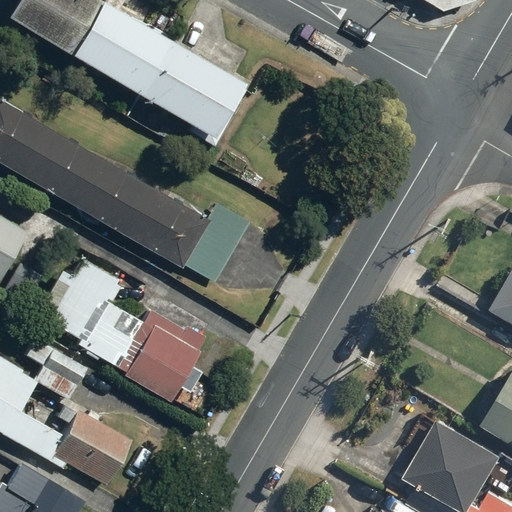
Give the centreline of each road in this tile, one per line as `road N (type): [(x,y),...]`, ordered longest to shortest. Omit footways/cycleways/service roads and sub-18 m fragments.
road 1 (residential): [(219,511),(448,118)]
road 2 (residential): [(461,96),(289,0)]
